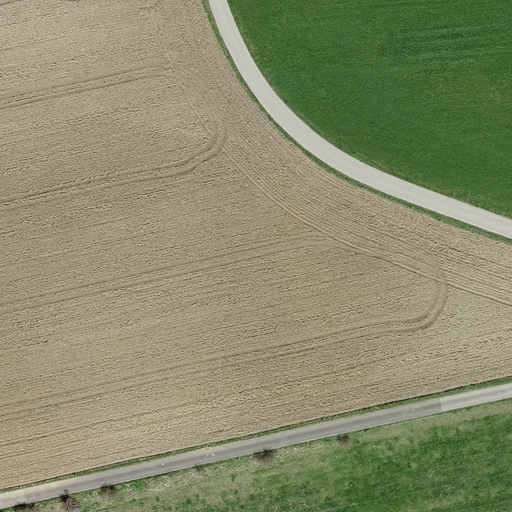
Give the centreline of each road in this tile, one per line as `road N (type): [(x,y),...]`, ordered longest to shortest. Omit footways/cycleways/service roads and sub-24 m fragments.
road 1 (track): [(0,485),(511,370)]
road 2 (residential): [(511,231),(326,150),(261,78),(221,0)]
